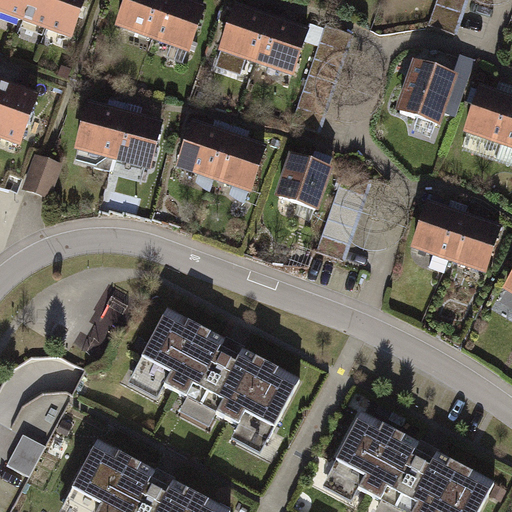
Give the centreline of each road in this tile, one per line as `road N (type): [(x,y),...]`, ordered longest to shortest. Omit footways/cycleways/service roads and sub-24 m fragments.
road 1 (residential): [(502,0),(486,49),(383,44),(351,133),(409,194),(361,322)]
road 2 (residential): [(0,291),(43,251),(111,236),(149,242),(361,322)]
road 3 (residential): [(361,322),(511,408)]
